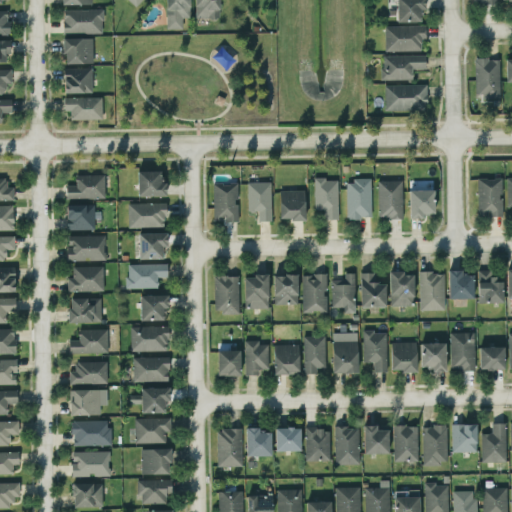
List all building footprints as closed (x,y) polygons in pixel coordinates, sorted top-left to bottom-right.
[(164,0),(165,30),(182,29),(182,18),(190,18),(189,0),(164,0)] [(218,0),(194,0),(194,19),(218,20),(218,0)] [(395,0),(396,23),(420,22),(420,11),(425,11),(424,0),(395,0)] [(62,10),(62,34),(102,34),(102,10),(62,10)] [(0,11),(0,35),(8,35),(8,11),(0,11)] [(425,26),(384,27),(384,52),(421,52),(421,40),(425,40),(425,26)] [(92,64),(92,38),(63,39),(63,64),(92,64)] [(8,40),(0,40),(0,63),(9,63),(8,40)] [(381,80),(412,80),(412,70),(425,69),(425,56),(381,56),(381,80)] [(498,59),(473,59),(474,98),(499,98),(498,59)] [(63,93),(91,94),(91,69),(63,68),(63,93)] [(0,94),(5,95),(5,84),(11,84),(10,70),(0,69),(0,94)] [(384,112),(426,111),(425,85),(384,86),(384,112)] [(101,97),(63,98),(64,112),(69,112),(70,121),(101,120),(101,97)] [(10,100),(0,99),(0,122),(1,123),(1,113),(11,113),(10,100)] [(160,171),(137,172),(137,197),(166,197),(166,183),(160,183),(160,171)] [(104,198),(103,175),(75,176),(75,185),(65,186),(66,199),(104,198)] [(0,200),(13,201),(12,188),(6,188),(6,179),(0,178),(0,200)] [(337,179),(313,180),(314,211),(324,211),(324,220),(337,220),(337,179)] [(502,217),(501,179),(476,179),(477,217),(502,217)] [(370,180),(346,180),(346,219),(370,219),(370,180)] [(402,219),(401,181),(377,181),(378,219),(402,219)] [(270,182),(247,183),(248,212),(257,211),(258,222),(271,221),(270,182)] [(237,202),(237,184),(213,184),(212,222),(237,222),(237,202)] [(434,214),(433,190),(408,191),(409,219),(424,219),(424,214),(434,214)] [(304,191),(278,191),(278,221),(304,220),(304,191)] [(127,228),(164,227),(164,203),(127,204),(127,228)] [(0,230),(13,230),(12,206),(0,205),(0,230)] [(94,230),(93,205),(65,205),(66,230),(94,230)] [(166,233),(137,234),(138,260),(162,259),(162,248),(167,247),(166,233)] [(0,260),(5,261),(5,250),(14,250),(14,236),(0,236),(0,260)] [(67,261),(105,260),(104,236),(66,236),(67,261)] [(126,289),(157,288),(157,278),(167,278),(166,264),(125,265),(126,289)] [(103,291),(102,266),(72,267),(72,278),(66,278),(67,292),(103,291)] [(0,292),(14,292),(13,267),(0,267),(0,292)] [(447,271),(448,300),(473,299),(472,275),(461,275),(461,271),(447,271)] [(502,282),(492,282),(492,271),(477,271),(477,303),(502,303),(502,282)] [(443,310),(443,272),(418,273),(418,311),(443,310)] [(360,308),(385,307),(385,284),(374,284),(374,273),(359,273),(360,308)] [(413,274),(389,273),(388,306),(412,306),(413,274)] [(325,274),(301,275),(301,313),(326,313),(325,274)] [(331,308),(342,308),(342,313),(354,313),(354,274),(344,274),(344,280),(330,281),(331,308)] [(296,275),(272,276),(273,305),(297,305),(296,275)] [(237,276),(213,276),(214,314),(238,313),(237,276)] [(268,309),(267,276),(243,276),(243,309),(268,309)] [(140,321),(166,320),(166,295),(139,296),(140,321)] [(0,298),(0,323),(6,323),(5,312),(15,312),(15,298),(0,298)] [(100,298),(68,299),(68,323),(100,323),(100,298)] [(168,351),(167,326),(129,327),(130,352),(168,351)] [(0,354),(14,354),(14,329),(0,329),(0,354)] [(106,330),(77,331),(78,340),(68,340),(69,354),(107,353),(106,330)] [(362,363),(373,362),(373,373),(386,372),(385,332),(362,332),(362,363)] [(357,374),(356,333),(331,333),(331,374),(357,374)] [(474,371),(473,333),(449,333),(450,371),(474,371)] [(325,368),(324,336),(302,337),(303,374),(316,374),(316,369),(325,368)] [(268,370),(267,345),(258,345),(258,341),(243,341),(244,376),(258,376),(258,370),(268,370)] [(390,372),(416,372),(415,343),(390,343),(390,372)] [(431,372),(445,372),(444,343),(419,344),(419,368),(431,367),(431,372)] [(273,375),(298,375),(298,345),(273,345),(273,375)] [(478,347),(479,370),(504,370),(503,347),(478,347)] [(240,376),(239,351),(216,351),(217,376),(240,376)] [(168,357),(132,358),(133,382),(168,381),(168,357)] [(0,359),(0,385),(15,385),(15,360),(0,359)] [(68,384),(106,383),(106,362),(74,362),(74,372),(68,372),(68,384)] [(140,414),(164,413),(164,402),(169,402),(169,388),(140,389),(140,395),(129,395),(129,404),(140,404),(140,414)] [(69,416),(99,415),(99,406),(106,405),(105,389),(69,390),(69,416)] [(0,390),(0,414),(7,414),(7,404),(16,404),(16,390),(0,390)] [(134,444),(164,443),(164,432),(170,432),(169,418),(133,419),(134,444)] [(17,435),(17,422),(0,421),(0,445),(9,445),(9,435),(17,435)] [(110,446),(109,421),(70,421),(71,446),(110,446)] [(505,462),(505,423),(491,424),(491,434),(480,434),(480,463),(505,462)] [(476,424),(451,424),(451,452),(476,453),(476,424)] [(363,454),(388,454),(387,430),(375,430),(375,425),(362,426),(363,454)] [(417,426),(392,426),(393,462),(417,462),(417,426)] [(446,465),(446,426),(421,426),(421,465),(446,465)] [(358,464),(357,427),(334,428),(335,465),(358,464)] [(246,457),(270,456),(270,433),(258,433),(258,428),(245,428),(246,457)] [(300,451),(299,428),(274,429),(275,451),(300,451)] [(240,429),(216,429),(217,467),(241,466),(240,429)] [(329,461),(328,429),(304,429),(304,461),(329,461)] [(141,475),(170,474),(169,449),(140,450),(141,475)] [(18,452),(0,452),(0,474),(13,474),(12,466),(18,465),(18,452)] [(71,477),(108,477),(108,452),(71,452),(71,477)] [(138,504),(169,504),(169,480),(137,481),(138,504)] [(0,508),(11,508),(11,497),(19,497),(19,483),(0,483),(0,508)] [(101,483),(72,484),(72,508),(101,507),(101,483)] [(447,511),(447,484),(423,484),(423,511),(447,511)] [(359,511),(359,487),(334,488),(334,511),(359,511)] [(388,511),(388,487),(363,488),(363,511),(388,511)] [(481,511),(505,511),(506,487),(481,488),(481,511)] [(300,511),(300,489),(275,490),(276,511),(300,511)] [(241,511),(241,491),(217,492),(217,511),(241,511)] [(418,511),(418,491),(393,491),(393,511),(418,511)] [(451,492),(451,511),(475,511),(475,491),(451,492)] [(246,511),(271,511),(271,495),(246,496),(246,511)] [(330,511),(330,502),(306,502),(305,511),(330,511)]
